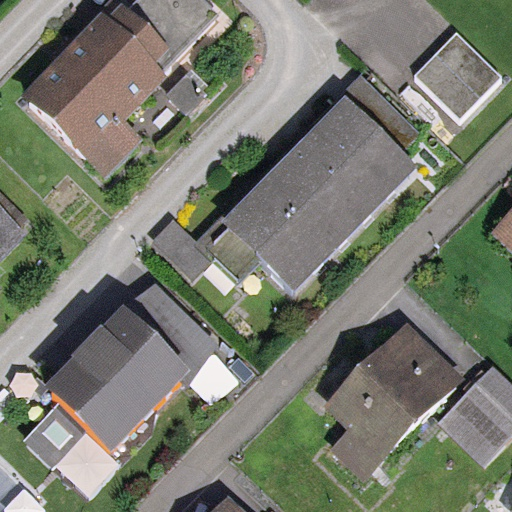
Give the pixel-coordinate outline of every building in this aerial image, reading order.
[(163,83),(98,18),(18,98),(83,163),(163,83)] [(454,31),(410,77),(449,115),(493,69),(454,31)] [(340,104),(224,224),(297,294),(413,173),(340,104)] [(0,255),(20,235),(0,214),(0,255)] [(511,220),(492,242),(511,260),(511,220)] [(123,306),(192,372),(217,345),(156,285),(123,306)] [(123,306),(45,386),(60,400),(23,439),(53,469),(89,432),(112,454),(192,372),(123,306)] [(459,377),(409,331),(335,409),(385,456),(459,377)] [(491,475),(511,454),(511,384),(501,374),(445,430),(491,475)]
